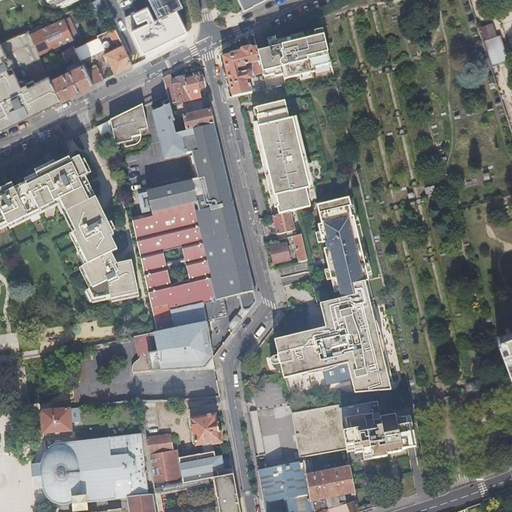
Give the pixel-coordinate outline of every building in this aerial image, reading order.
[(97,0),(94,0),(88,3),(92,12),(101,8),(97,0)] [(149,0),(159,18),(176,9),(183,6),(179,0),(149,0)] [(237,0),(242,11),(251,7),(264,0),(237,0)] [(187,31),(176,9),(159,18),(133,30),(144,52),(159,45),(186,31),(187,31)] [(52,25),(31,34),(39,54),(75,37),(66,18),(52,25)] [(489,24),(482,26),(486,37),(493,35),(489,24)] [(121,39),(115,28),(109,30),(115,42),(121,39)] [(50,79),(39,54),(31,34),(29,30),(0,44),(0,43),(0,129),(16,122),(61,100),(50,79)] [(321,69),(328,67),(320,32),(296,38),(296,37),(284,39),(283,40),(283,41),(269,44),(263,46),(264,52),(262,52),(256,53),(256,54),(250,55),(255,77),(256,81),(267,79),(268,81),(276,79),(277,84),(292,80),(294,79),(303,77),(307,76),(306,73),(321,69)] [(500,34),(484,40),(492,64),(508,59),(500,34)] [(79,57),(81,60),(104,49),(98,37),(75,48),(79,57)] [(115,73),(133,65),(123,45),(105,53),(115,73)] [(79,57),(75,48),(74,46),(71,48),(73,52),(71,53),(74,60),(79,57)] [(218,74),(225,101),(244,96),(241,84),(245,83),(243,76),(240,75),(235,76),(234,74),(238,73),(237,68),(244,67),(246,77),(248,79),(255,77),(250,55),(249,52),(250,52),(250,51),(244,52),(243,51),(242,51),(242,50),(241,50),(240,50),(235,52),(234,52),(234,53),(233,53),(233,54),(233,55),(223,57),(223,59),(215,60),(218,74)] [(81,60),(62,69),(64,72),(82,63),(81,60)] [(50,79),(61,100),(92,84),(87,73),(82,63),(64,72),(62,69),(56,72),(58,75),(50,79)] [(87,73),(92,84),(104,79),(98,67),(87,73)] [(171,74),(164,77),(169,95),(170,102),(171,105),(200,97),(198,89),(204,87),(202,79),(201,73),(172,80),(171,74)] [(292,212),(296,211),(310,208),(306,190),(310,189),(305,168),(303,159),(301,152),(299,143),(296,130),(294,121),(293,119),(290,120),(286,101),(271,105),(255,109),(256,116),(257,117),(258,117),(260,124),(261,127),(259,127),(261,136),(262,142),(265,154),(266,156),(267,156),(269,165),(268,165),(268,167),(269,167),(271,174),(270,175),(270,176),(272,184),(273,187),(275,196),(277,196),(279,206),(277,206),(278,208),(279,215),(290,212),(292,212)] [(165,158),(183,154),(178,133),(174,118),(171,105),(170,102),(154,111),(163,147),(165,158)] [(136,106),(136,108),(141,128),(147,127),(142,108),(141,103),(136,106)] [(136,108),(110,120),(115,142),(140,135),(143,135),(141,128),(136,108)] [(204,111),(183,116),(187,130),(214,124),(210,110),(208,110),(208,108),(204,109),(204,111)] [(178,133),(187,130),(183,116),(174,118),(178,133)] [(197,211),(232,203),(214,124),(187,130),(178,133),(183,154),(192,152),(193,156),(191,156),(196,176),(198,176),(199,179),(190,181),(196,205),(197,211)] [(140,135),(115,142),(115,143),(124,142),(125,146),(134,144),(135,144),(137,143),(138,141),(139,140),(140,139),(140,137),(140,135)] [(0,224),(6,222),(7,225),(60,201),(75,232),(73,234),(88,264),(82,267),(92,287),(89,289),(94,299),(110,295),(111,299),(139,294),(132,260),(116,263),(112,252),(118,249),(112,236),(114,235),(104,213),(100,207),(95,197),(85,175),(88,174),(79,156),(70,160),(69,158),(54,165),(55,168),(14,188),(11,183),(0,188),(0,224)] [(190,181),(148,191),(149,193),(153,212),(154,215),(196,205),(190,181)] [(153,212),(149,193),(139,196),(143,214),(153,212)] [(353,284),(369,280),(354,216),(352,217),(349,206),(351,206),(349,198),(317,205),(319,213),(322,224),(318,225),(322,242),(325,242),(326,248),(324,249),(332,279),(337,278),(342,298),(355,295),(353,284)] [(238,296),(253,292),(232,203),(197,211),(218,300),(224,299),(238,296)] [(171,311),(203,304),(218,300),(197,211),(196,205),(154,215),(154,218),(132,223),(150,300),(158,332),(175,328),(171,311)] [(295,230),(290,212),(279,215),(273,216),(277,234),(295,230)] [(299,263),(308,261),(301,234),(293,236),(299,263)] [(291,251),(291,248),(288,249),(287,242),(270,246),(274,264),(291,260),(289,252),(291,251)] [(378,391),(392,390),(391,382),(394,381),(369,280),(353,284),(355,295),(342,298),(325,302),(327,312),(323,313),(325,323),(327,330),(286,340),(285,337),(274,339),(284,378),(309,372),(324,369),(325,368),(332,367),(333,367),(339,365),(348,363),(354,392),(378,391)] [(253,292),(238,296),(242,310),(237,316),(236,316),(232,321),(232,322),(232,323),(234,330),(244,317),(256,301),(253,292)] [(218,300),(203,304),(207,320),(228,316),(224,299),(218,300)] [(207,320),(203,304),(171,311),(175,328),(207,320)] [(175,328),(158,332),(154,332),(158,351),(141,354),(141,355),(141,356),(141,357),(140,357),(140,358),(139,359),(137,360),(136,362),(134,364),(134,366),(133,368),(133,370),(134,372),(134,373),(206,367),(213,358),(207,320),(175,328)] [(317,329),(285,337),(286,340),(327,330),(325,323),(323,324),(321,325),(317,329)] [(154,332),(135,336),(138,355),(141,354),(158,351),(154,332)] [(511,369),(511,333),(501,337),(500,336),(498,337),(510,370),(511,369)] [(501,377),(502,383),(510,381),(508,375),(501,377)] [(144,416),(141,400),(131,401),(134,418),(144,416)] [(125,401),(112,403),(113,409),(116,411),(126,410),(125,401)] [(302,454),(295,455),(296,458),(303,457),(303,455),(346,447),(346,449),(353,448),(354,453),(362,452),(363,457),(371,456),(371,459),(387,457),(387,454),(402,452),(402,450),(415,447),(410,418),(397,420),(397,416),(381,418),(379,403),(340,410),(339,406),(295,413),(302,454)] [(72,431),(70,408),(42,410),(43,433),(72,431)] [(257,412),(250,413),(258,456),(265,454),(257,412)] [(196,446),(204,444),(211,443),(221,441),(221,439),(217,414),(191,418),(196,446)] [(127,497),(148,494),(141,434),(64,443),(62,441),(59,440),(56,441),(54,442),(53,439),(44,441),(45,452),(42,457),(41,459),(41,464),(44,488),(45,491),(47,494),(49,497),(51,500),(55,502),(58,503),(59,504),(60,504),(63,506),(66,507),(69,505),(71,503),(74,503),(75,509),(86,509),(86,501),(127,497)] [(172,435),(147,438),(155,490),(157,499),(161,499),(160,491),(160,490),(166,489),(164,476),(168,475),(179,473),(181,472),(182,478),(208,473),(212,472),(218,511),(240,511),(234,474),(219,476),(214,451),(213,452),(206,453),(179,458),(180,463),(178,463),(177,451),(175,451),(172,435)] [(211,443),(204,444),(206,453),(213,452),(211,443)] [(232,465),(231,458),(220,460),(221,467),(232,465)] [(358,511),(374,507),(372,503),(358,507),(357,501),(347,504),(345,494),(355,492),(350,466),(307,474),(305,461),(260,470),(258,470),(265,511),(358,511)] [(44,488),(41,464),(34,465),(33,465),(33,466),(34,476),(36,488),(37,489),(44,488)] [(209,481),(208,473),(182,478),(169,480),(168,475),(164,476),(166,489),(160,490),(160,491),(209,481)] [(148,494),(127,497),(129,511),(155,511),(152,493),(148,494)]
